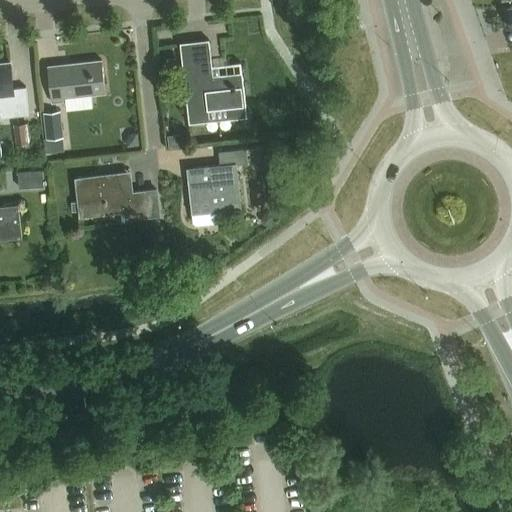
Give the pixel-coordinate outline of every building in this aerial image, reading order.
[(209,39),(181,43),(190,123),(191,123),(190,120),(245,114),(246,116),(247,116),(242,72),(241,72),(241,74),(213,77),(209,39)] [(65,97),(106,93),(102,61),(48,67),(52,103),(66,102),(65,97)] [(0,117),(29,114),(26,88),(14,89),(10,62),(0,63),(0,117)] [(63,135),(60,109),(43,111),(46,137),(63,135)] [(30,142),(27,122),(14,124),(16,144),(30,142)] [(130,131),(126,137),(127,144),(140,143),(139,135),(138,130),(130,131)] [(182,133),(167,135),(169,147),(184,146),(182,133)] [(30,142),(16,144),(17,151),(31,149),(30,142)] [(224,210),(242,208),(237,164),(250,163),(248,148),(221,151),(222,166),(188,169),(193,214),(194,223),(197,225),(222,222),(224,220),(224,210)] [(18,170),(19,186),(43,185),(42,168),(18,170)] [(159,190),(145,191),(132,192),(130,177),(102,180),(102,176),(77,179),(80,201),(81,211),(104,209),(105,213),(133,210),(135,217),(147,216),(162,214),(159,190)] [(80,201),(72,202),(73,212),(81,211),(80,201)] [(0,237),(22,235),(19,204),(0,205),(0,237)] [(263,214),(261,220),(263,224),(268,225),(272,224),(274,219),(272,215),(267,213),(263,214)]
